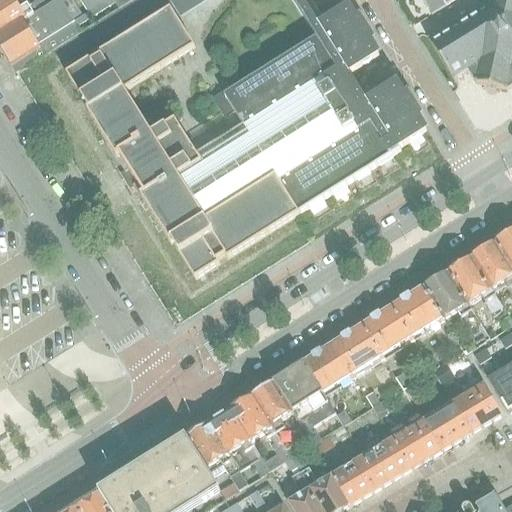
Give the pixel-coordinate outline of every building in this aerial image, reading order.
[(26,0),(11,0),(0,7),(0,38),(50,7),(45,0),(40,0),(31,6),(26,0)] [(53,52),(82,33),(61,0),(50,7),(0,38),(0,47),(16,74),(53,52)] [(176,327),(315,241),(300,216),(277,178),(207,222),(179,178),(202,164),(176,122),(153,136),(126,93),(196,49),(164,0),(136,0),(17,74),(176,327)] [(79,0),(91,20),(115,5),(119,11),(135,0),(79,0)] [(416,0),(419,4),(423,3),(431,15),(454,0),(416,0)] [(511,1),(505,0),(484,0),(483,6),(429,41),(453,80),(468,70),(475,82),(508,90),(511,87),(511,1)] [(358,21),(350,8),(313,31),(318,39),(226,97),(225,94),(214,101),(225,119),(235,113),(246,130),(249,134),(202,164),(179,178),(207,222),(277,178),(300,216),(402,152),(401,149),(428,132),(420,119),(422,118),(409,96),(406,98),(398,85),(368,103),(363,95),(375,87),(368,76),(356,83),(350,75),(380,56),(372,43),(375,41),(361,20),(358,21)] [(511,234),(496,245),(511,270),(511,234)] [(511,270),(496,245),(471,260),(492,293),(493,293),(506,284),(511,294),(511,270)] [(471,260),(448,275),(469,308),(482,300),(483,299),(486,304),(485,305),(494,319),(505,312),(493,293),(492,293),(471,260)] [(448,275),(425,289),(444,320),(445,323),(458,315),(459,314),(462,319),(461,320),(470,334),(482,327),(469,308),(448,275)] [(425,289),(394,308),(414,340),(444,320),(425,289)] [(384,358),(399,349),(414,340),(394,308),(364,327),(384,358)] [(507,330),(511,327),(511,323),(508,318),(502,322),(507,330)] [(354,377),(384,358),(364,327),(335,346),(354,377)] [(483,345),(490,341),(485,332),(478,337),(483,345)] [(506,350),(511,346),(511,334),(501,342),(506,350)] [(324,396),(339,386),(354,377),(335,346),(305,365),(324,396)] [(480,366),(492,359),(487,350),(475,358),(480,366)] [(434,373),(442,368),(435,358),(428,362),(434,373)] [(305,365),(274,384),(294,415),(308,438),(316,433),(314,429),(336,415),(324,396),(305,365)] [(509,413),(511,411),(511,374),(508,368),(489,380),(509,413)] [(404,391),(412,386),(406,376),(398,381),(404,391)] [(274,384),(252,398),(284,447),(283,447),(286,452),(292,461),(298,457),(293,449),(297,447),(282,423),(294,415),(274,384)] [(412,386),(404,391),(411,401),(418,397),(412,386)] [(503,416),(486,389),(484,386),(454,404),(473,435),(503,416)] [(374,410),(382,405),(376,395),(368,399),(374,410)] [(252,398),(230,412),(251,444),(264,436),(274,453),(276,456),(283,466),(292,461),(286,452),(283,447),(284,447),(252,398)] [(443,453),(473,435),(454,404),(424,422),(443,453)] [(382,405),(374,410),(381,420),(388,415),(382,405)] [(230,412),(208,425),(229,458),(240,474),(253,466),(257,473),(266,468),(264,464),(251,444),(230,412)] [(344,428),(352,423),(346,413),(338,418),(344,428)] [(413,471),(443,453),(424,422),(394,441),(413,471)] [(208,425),(187,439),(213,480),(226,472),(239,493),(248,488),(240,474),(229,458),(208,425)] [(202,503),(220,492),(213,480),(187,439),(144,466),(172,511),(178,511),(199,499),(202,503)] [(383,489),(413,471),(394,441),(364,459),(383,489)] [(270,474),(283,466),(276,456),(264,464),(266,468),(257,473),(261,479),(270,474)] [(352,508),(383,489),(364,459),(333,477),(352,508)] [(172,511),(144,466),(101,493),(112,511),(172,511)] [(344,511),(352,508),(333,477),(320,485),(310,469),(301,474),(324,511),(344,511)] [(294,511),(324,511),(301,474),(293,479),(303,495),(289,504),(294,511)] [(258,511),(286,511),(284,508),(276,511),(269,511),(258,492),(249,497),(258,511)] [(77,508),(80,511),(112,511),(101,493),(77,508)] [(507,511),(506,510),(498,495),(476,508),(478,511),(507,511)]
